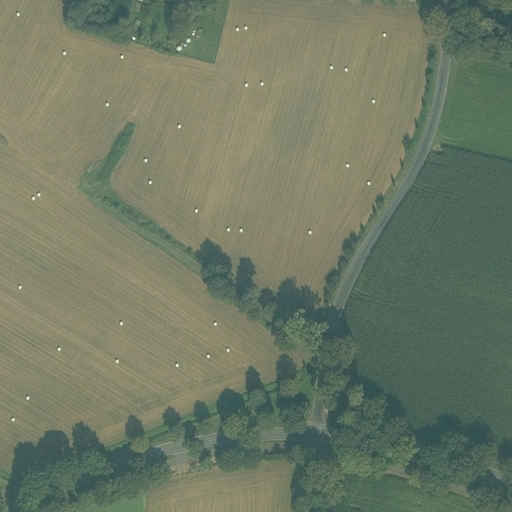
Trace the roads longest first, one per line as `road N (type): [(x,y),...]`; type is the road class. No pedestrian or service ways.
road 1 (unclassified): [(321,433),(329,341),(356,270),(415,167),(436,104),(454,0)]
road 2 (tertiary): [(0,511),(214,439),(321,433)]
road 3 (tertiary): [(321,433),(432,452),(511,484)]
